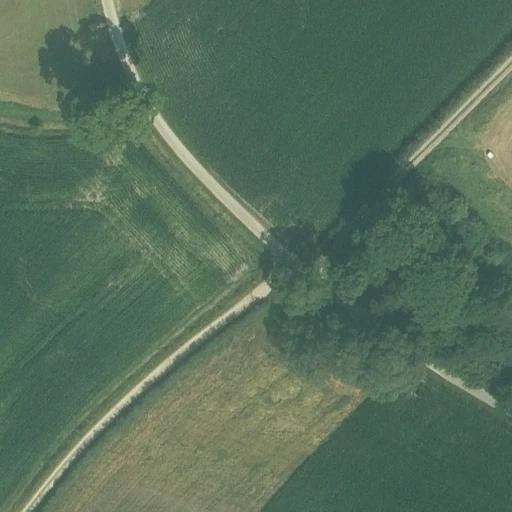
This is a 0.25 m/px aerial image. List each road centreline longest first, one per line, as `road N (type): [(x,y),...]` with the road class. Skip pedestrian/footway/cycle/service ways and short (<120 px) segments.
road 1 (unclassified): [(511,413),(293,264),(186,159),(132,79),(108,0)]
road 2 (track): [(32,511),(129,401),(293,264)]
road 3 (track): [(315,280),(404,169),(511,60)]
